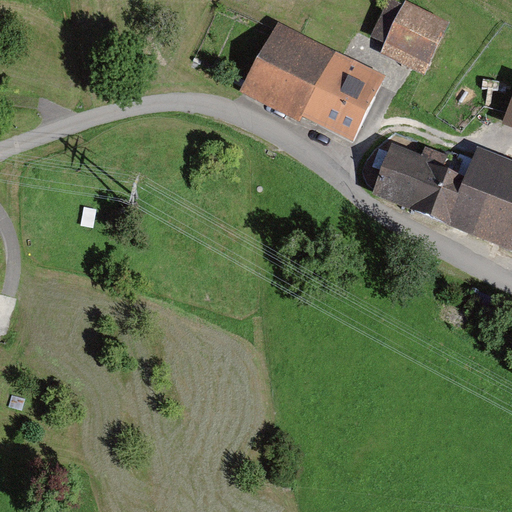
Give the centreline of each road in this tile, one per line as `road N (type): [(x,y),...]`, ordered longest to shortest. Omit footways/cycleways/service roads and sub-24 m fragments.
road 1 (unclassified): [(0,156),(129,110),(199,104),(290,141),(370,210),(511,286)]
road 2 (track): [(346,188),(349,161),(366,140),(393,128),(511,148)]
